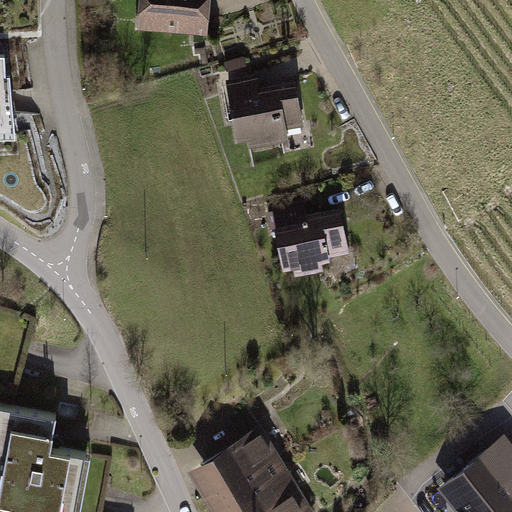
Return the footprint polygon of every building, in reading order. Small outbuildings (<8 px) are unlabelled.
[(204,0),(143,0),(142,26),(203,29),(204,0)] [(0,137),(10,136),(4,56),(0,56),(0,137)] [(292,84),(234,94),(240,131),(298,121),(292,84)] [(342,257),(332,205),(276,216),(286,267),(342,257)] [(53,414),(0,403),(0,500),(21,505),(19,511),(75,511),(86,454),(47,446),(53,414)] [(209,489),(222,511),(239,511),(292,480),(260,428),(204,462),(218,484),(209,489)] [(501,465),(488,448),(446,482),(468,509),(463,511),(511,511),(511,477),(511,476),(511,461),(510,459),(501,465)] [(311,511),(292,480),(239,511),(311,511)]
